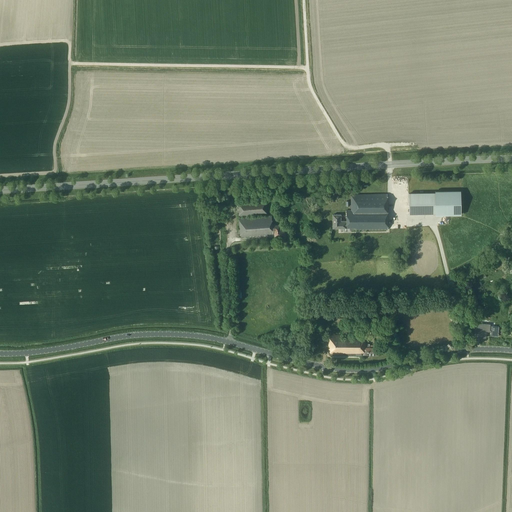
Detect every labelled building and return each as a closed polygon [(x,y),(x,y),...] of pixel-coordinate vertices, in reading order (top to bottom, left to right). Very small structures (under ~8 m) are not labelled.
[(435,194),(435,195),(409,195),(409,215),(435,215),(435,216),(460,216),(460,194),(435,194)] [(387,230),(387,195),(350,195),(350,210),(346,210),(346,221),(341,221),(341,215),(332,215),(332,229),(349,229),(349,230),(387,230)] [(287,233),(288,233),(287,228),(281,228),(281,225),(272,226),(271,216),(246,218),(246,216),(266,215),(265,199),(237,201),(240,238),(267,236),(267,234),(272,234),(273,233),(274,233),(274,237),(281,236),(282,238),(287,237),(287,233)] [(499,326),(490,326),(490,325),(486,325),(486,326),(477,325),(477,318),(470,317),(469,328),(475,328),(474,337),(486,338),(486,331),(491,331),(491,335),(498,336),(499,326)] [(378,355),(378,347),(375,347),(375,344),(370,344),(370,347),(369,347),(369,344),(364,343),(364,336),(351,335),(351,334),(328,334),(328,355),(361,356),(361,353),(364,353),(364,355),(378,355)]
